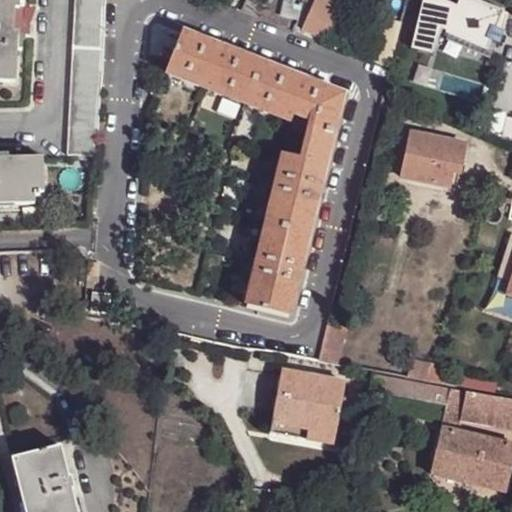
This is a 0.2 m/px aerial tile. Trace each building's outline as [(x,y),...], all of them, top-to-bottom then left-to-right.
[(0,0),(0,82),(15,84),(17,40),(17,35),(13,35),(13,22),(14,11),(19,12),(19,9),(19,4),(19,0),(0,0)] [(95,156),(103,0),(75,0),(67,156),(95,156)] [(282,0),(278,16),(293,20),(297,2),(288,0),(282,0)] [(344,0),(314,0),(301,31),(325,42),(344,0)] [(504,29),(511,13),(479,0),(461,0),(459,7),(442,0),(423,0),(405,47),(425,55),(434,33),(480,51),(483,42),(497,48),(504,29)] [(27,10),(19,9),(19,12),(14,11),(13,22),(30,24),(34,10),(27,10)] [(389,70),(401,24),(377,18),(373,34),(376,35),(369,62),(389,70)] [(30,24),(13,22),(13,35),(17,35),(17,40),(25,40),(25,36),(30,36),(30,24)] [(180,35),(164,74),(290,123),(294,114),(311,121),(302,160),(282,156),(246,308),(287,318),(340,97),(180,35)] [(444,74),(439,88),(477,101),(482,87),(444,74)] [(408,104),(384,95),(379,116),(402,124),(408,104)] [(401,180),(447,190),(451,173),(458,174),(459,167),(464,147),(410,135),(401,180)] [(0,204),(12,204),(12,207),(33,206),(33,194),(43,194),(42,159),(0,160),(0,204)] [(451,173),(447,190),(454,191),(455,187),(457,180),(458,174),(451,173)] [(497,279),(510,284),(511,276),(511,236),(497,279)] [(110,296),(93,295),(93,314),(109,315),(110,296)] [(319,362),(338,366),(347,329),(328,325),(319,362)] [(411,380),(427,383),(432,370),(433,366),(415,362),(411,380)] [(427,383),(446,387),(448,374),(432,370),(427,383)] [(310,429),(334,434),(344,383),(280,371),(272,414),(281,416),(279,424),(302,428),(303,420),(311,422),(310,429)] [(448,391),(372,376),(368,390),(445,405),(448,391)] [(462,390),(498,397),(500,385),(465,377),(462,390)] [(465,393),(448,391),(445,405),(441,422),(440,427),(458,431),(460,417),(465,393)] [(511,428),(511,401),(465,393),(460,417),(511,428)] [(332,444),(334,434),(310,429),(311,422),(303,420),(302,428),(279,424),(281,416),(272,414),(270,422),(268,431),(332,444)] [(511,470),(511,446),(458,431),(440,427),(429,473),(506,494),(511,470)] [(25,511),(78,511),(72,489),(70,479),(62,447),(12,459),(20,492),(23,502),(25,511)] [(237,511),(238,492),(214,490),(213,509),(237,511)]
